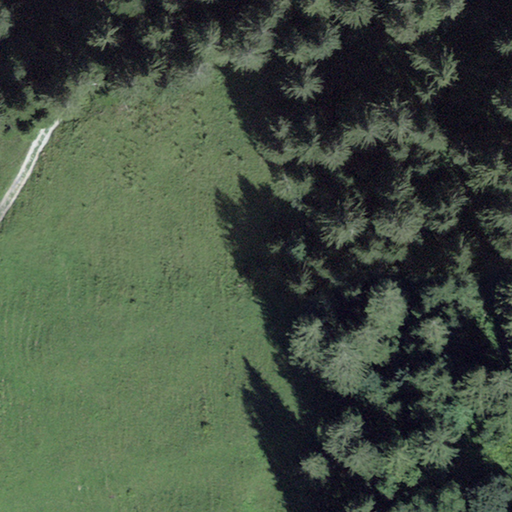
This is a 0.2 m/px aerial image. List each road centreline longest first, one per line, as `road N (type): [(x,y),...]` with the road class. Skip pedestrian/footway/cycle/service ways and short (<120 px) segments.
road 1 (track): [(511,356),(451,122),(447,83),(470,0)]
road 2 (track): [(158,0),(63,103),(0,209)]
